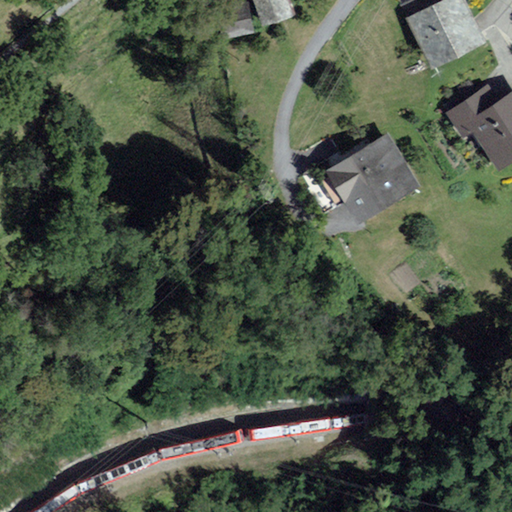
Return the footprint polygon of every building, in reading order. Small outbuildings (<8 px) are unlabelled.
[(258,0),(263,16),(292,6),(290,0),(258,0)] [(466,0),(437,0),(408,14),(432,62),(484,35),(466,0)] [(487,83),(448,108),(464,133),(475,126),(469,117),(497,99),(487,83)] [(511,88),(497,99),(469,117),(475,126),(500,162),(511,154),(511,88)] [(388,132),(331,167),(361,216),(419,181),(388,132)]
